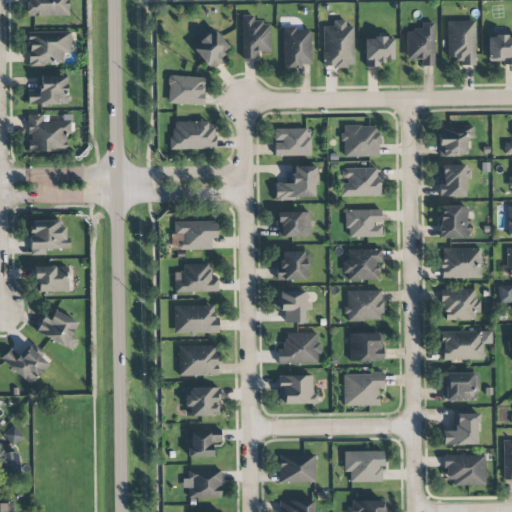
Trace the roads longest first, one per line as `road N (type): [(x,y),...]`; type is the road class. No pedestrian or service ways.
road 1 (tertiary): [(114,0),(122,511)]
road 2 (residential): [(414,511),(408,101)]
road 3 (residential): [(249,511),(246,103)]
road 4 (residential): [(246,103),(511,99)]
road 5 (residential): [(247,175),(29,178)]
road 6 (residential): [(30,196),(247,192)]
road 7 (residential): [(413,427),(249,430)]
